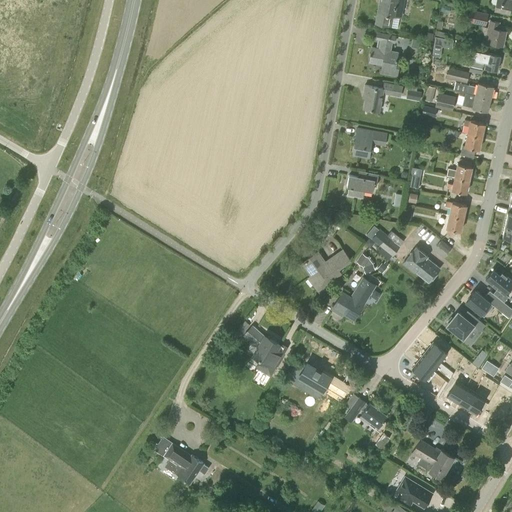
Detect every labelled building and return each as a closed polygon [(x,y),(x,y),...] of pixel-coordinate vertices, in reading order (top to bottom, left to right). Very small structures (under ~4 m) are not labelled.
[(380,0),(382,0),(380,12),(377,12),(375,23),(387,25),(387,26),(391,27),(393,16),(400,17),(403,0),(380,0)] [(509,12),(511,0),(496,0),(494,9),(509,12)] [(485,25),(488,13),(468,9),(465,21),(485,25)] [(502,45),(506,30),(497,29),(499,22),(490,20),(485,41),(502,45)] [(394,42),(395,35),(377,32),(376,38),(381,39),(379,48),(371,47),(369,62),(382,64),(380,73),(397,76),(399,63),(396,63),(398,52),(390,50),(392,41),(394,42)] [(451,50),(453,41),(435,38),(431,57),(440,59),(442,48),(451,50)] [(412,40),(410,48),(418,49),(420,42),(412,40)] [(496,70),(500,55),(488,52),(489,51),(471,46),(468,58),(472,59),(469,71),(480,74),(482,66),(485,66),(484,67),(496,70)] [(467,82),(469,72),(449,67),(446,78),(467,82)] [(379,111),(382,93),(400,96),(402,86),(384,82),(383,88),(364,84),(363,94),(366,94),(363,108),(379,111)] [(465,92),(490,98),(493,85),(478,82),(477,86),(455,82),(453,89),(465,92)] [(432,101),(435,87),(428,86),(425,100),(432,101)] [(408,89),(406,98),(420,101),(421,92),(408,89)] [(452,110),(455,96),(438,92),(435,106),(452,110)] [(487,110),(490,98),(465,92),(462,104),(472,107),(487,110)] [(434,117),(436,108),(423,104),(421,113),(434,117)] [(467,133),(482,136),(485,123),(470,119),(470,120),(464,119),(463,124),(469,126),(467,133)] [(385,144),(387,132),(373,130),(357,127),(352,153),(368,156),(371,142),(385,144)] [(473,157),(475,148),(479,149),(482,136),(467,133),(464,145),(462,144),(460,154),(473,157)] [(472,166),(471,166),(472,161),(460,159),(459,163),(457,163),(456,169),(448,168),(446,175),(454,176),(469,179),(472,166)] [(365,177),(348,174),(346,185),(349,186),(347,194),(363,197),(364,189),(372,190),(374,184),(375,184),(377,174),(366,172),(365,177)] [(418,188),(420,176),(411,174),(409,186),(418,188)] [(466,192),(469,179),(454,176),(452,183),(447,182),(446,187),(451,188),(451,189),(466,192)] [(402,195),(395,195),(393,207),(399,208),(402,195)] [(449,214),(463,217),(466,204),(452,201),(452,202),(446,201),(444,206),(450,207),(449,214)] [(412,209),(404,208),(402,220),(410,222),(412,209)] [(460,231),(463,217),(449,214),(446,227),(448,228),(446,233),(453,235),(454,229),(460,231)] [(325,232),(334,221),(330,218),(321,229),(325,232)] [(511,226),(505,225),(502,237),(511,238),(511,226)] [(388,260),(392,255),(404,241),(391,230),(387,235),(379,228),(371,239),(379,246),(375,250),(388,260)] [(452,248),(442,240),(437,247),(447,254),(452,248)] [(414,272),(415,271),(426,257),(428,255),(416,246),(402,263),(414,272)] [(338,269),(350,260),(342,249),(325,262),(318,251),(302,262),(315,281),(312,283),(319,293),(326,288),(324,285),(340,273),(338,269)] [(366,255),(362,253),(356,262),(361,265),(362,267),(365,273),(375,269),(373,263),(368,258),(366,255)] [(426,257),(415,271),(429,281),(440,267),(426,257)] [(500,273),(493,268),(484,279),(491,284),(492,283),(496,287),(495,288),(496,288),(493,293),(504,301),(508,296),(505,293),(511,284),(511,278),(507,275),(501,271),(500,273)] [(353,319),(375,284),(363,277),(351,297),(342,291),(331,309),(341,315),(343,312),(353,319)] [(484,296),(475,288),(465,301),(480,314),(484,316),(493,305),(509,318),(511,313),(511,308),(489,290),(484,296)] [(485,324),(467,310),(463,315),(457,311),(445,326),(463,340),(464,339),(465,340),(475,327),(480,331),(485,324)] [(243,333),(250,325),(245,321),(238,328),(243,333)] [(252,326),(244,335),(252,342),(254,340),(259,345),(253,355),(266,362),(262,369),(270,374),(276,364),(277,365),(282,358),(280,357),(283,352),(276,348),(279,343),(265,335),(264,336),(252,326)] [(433,341),(426,350),(440,362),(447,353),(433,341)] [(426,350),(419,359),(433,370),(440,362),(426,350)] [(478,367),(483,360),(477,355),(472,362),(478,367)] [(496,362),(489,358),(486,363),(493,368),(496,362)] [(419,359),(412,367),(426,379),(433,370),(419,359)] [(300,376),(321,389),(325,383),(343,394),(349,385),(332,375),(330,377),(307,363),(304,368),(295,363),(287,377),(296,382),(300,376)] [(456,380),(446,396),(456,401),(465,386),(456,380)] [(465,386),(456,401),(466,407),(475,392),(465,386)] [(475,392),(466,407),(475,413),(484,397),(475,392)] [(367,404),(365,403),(366,401),(359,396),(350,408),(358,414),(361,409),(363,411),(361,413),(378,425),(386,414),(369,402),(367,404)] [(419,413),(413,410),(406,420),(412,424),(419,413)] [(510,426),(504,422),(499,431),(505,434),(510,426)] [(435,447),(420,438),(410,455),(414,457),(415,455),(420,458),(417,463),(441,477),(453,457),(435,446),(435,447)] [(198,469),(205,473),(209,467),(203,463),(203,462),(191,454),(191,455),(172,443),(164,455),(181,467),(177,473),(190,482),(198,469)] [(370,471),(365,468),(360,477),(365,480),(370,471)] [(423,508),(432,492),(405,475),(396,491),(399,493),(396,497),(407,503),(409,499),(423,508)] [(411,511),(412,511),(392,500),(389,505),(395,508),(392,511),(411,511)] [(317,511),(323,505),(317,501),(309,511),(317,511)]
